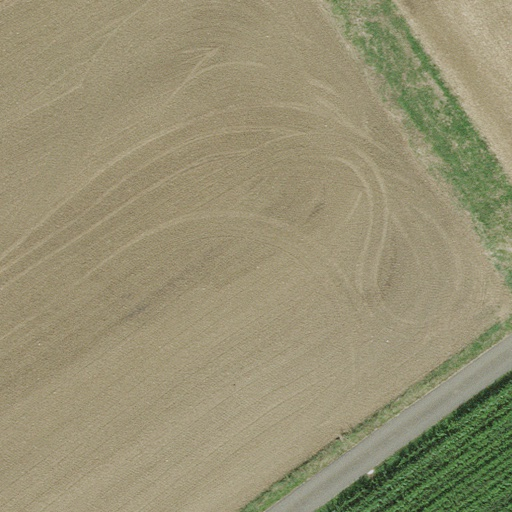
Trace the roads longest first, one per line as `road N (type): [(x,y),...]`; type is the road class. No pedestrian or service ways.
road 1 (track): [(511,245),(343,0)]
road 2 (track): [(511,353),(286,511)]
